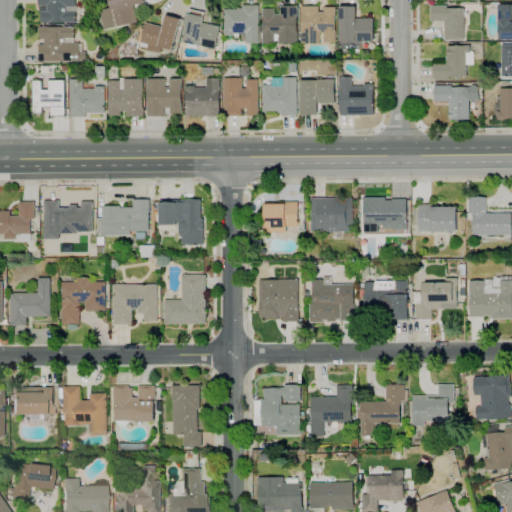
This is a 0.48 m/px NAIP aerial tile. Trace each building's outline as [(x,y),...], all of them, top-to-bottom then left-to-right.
[(77,23),(42,23),(42,11),(40,11),(40,6),(39,6),(39,0),(77,0),(77,6),(78,6),(78,11),(77,11),(77,23)] [(106,29),(102,10),(112,8),(110,0),(145,0),(146,3),(135,5),(139,22),(106,29)] [(260,43),(246,43),(246,33),(243,33),(243,38),(234,38),(234,36),(225,36),(225,9),(238,9),(238,8),(243,8),(243,5),(250,5),(260,5),(260,43)] [(466,40),(445,40),(445,21),(438,21),(431,22),(431,5),(448,5),(448,8),(465,8),(466,40)] [(511,39),(500,39),(500,5),(511,5),(511,39)] [(298,44),(279,44),(279,35),(275,35),(275,44),(263,43),(263,8),(275,8),(275,14),(281,14),(281,6),(288,6),(299,6),(298,44)] [(321,44),(302,44),(302,30),(302,14),(302,6),(309,6),(319,6),(319,12),(325,12),(325,7),(337,7),(337,42),(325,42),(325,33),(321,33),(321,44)] [(375,41),(340,41),(340,6),(347,6),(357,6),(357,18),(375,18),(375,41)] [(183,42),(190,9),(196,11),(205,12),(204,16),(205,17),(204,23),(222,27),(217,49),(183,42)] [(147,51),(149,44),(136,41),(139,32),(140,33),(141,28),(145,29),(147,22),(164,27),(167,15),(173,16),(182,19),(173,50),(163,48),(162,53),(147,51)] [(87,61),(40,62),(40,53),(40,45),(45,44),(45,41),(45,39),(40,39),(40,27),(75,27),(76,43),(80,42),(80,44),(83,44),(84,52),(87,52),(87,61)] [(511,77),(502,77),(502,45),(511,44),(511,77)] [(450,79),(434,79),(434,71),(434,63),(447,63),(447,56),(448,56),(448,46),(471,46),(471,52),(475,52),(475,65),(467,65),(467,77),(450,77),(450,79)] [(273,74),(265,74),(260,67),(261,65),(266,71),(272,71),(273,74)] [(51,74),(43,74),(43,72),(38,72),(38,67),(43,67),(43,66),(51,67),(51,74)] [(97,78),(97,66),(107,66),(107,78),(97,78)] [(204,75),(204,68),(215,67),(215,75),(204,75)] [(375,115),(346,115),(342,115),(341,89),(340,89),(340,77),(340,71),(345,71),(345,77),(353,77),(353,86),(366,86),(366,84),(375,84),(375,115)] [(282,116),(282,112),(278,112),(278,111),(278,115),(267,115),(267,111),(264,111),(263,85),(273,85),(273,77),(298,77),(299,115),(289,115),(282,116)] [(145,116),(134,116),(127,117),(127,111),(122,111),(122,115),(110,115),(110,105),(110,91),(110,81),(119,81),(119,78),(127,78),(127,79),(144,79),(145,116)] [(166,116),(155,116),(148,116),(148,105),(149,105),(149,89),(148,89),(148,79),(167,78),(167,82),(171,82),(171,78),(183,78),(183,114),(171,114),(171,108),(166,108),(166,116)] [(187,116),(187,91),(187,86),(196,85),(196,88),(208,88),(208,78),(221,78),(221,116),(212,116),(187,116)] [(243,116),(232,116),(225,116),(225,78),(244,78),(244,81),(248,81),(248,79),(260,79),(260,114),(249,114),(248,108),(243,108),(243,116)] [(72,117),(71,79),(84,79),(85,89),(96,88),(96,86),(106,86),(106,113),(87,113),(87,117),(78,117),(72,117)] [(66,116),(57,116),(52,116),(52,107),(44,107),(44,114),(34,114),(33,80),(44,80),(44,89),(50,89),(50,81),(66,80),(66,116)] [(302,115),(302,80),(336,80),(337,103),(319,104),(319,115),(309,115),(302,115)] [(470,119),(450,120),(450,118),(450,111),(450,101),(435,102),(435,93),(435,86),(453,85),(453,87),(470,87),(470,88),(479,88),(480,100),(470,100),(470,119)] [(511,120),(496,120),(496,104),(498,104),(498,96),(501,96),(501,88),(511,88),(511,120)] [(364,232),(378,232),(378,225),(406,225),(406,199),(383,199),(383,196),(364,196),(364,232)] [(311,198),(353,197),(353,232),(312,232),(311,198)] [(468,198),(486,197),(486,213),(511,213),(511,235),(473,236),(472,213),(468,213),(468,198)] [(103,206),(121,206),(121,207),(134,207),(134,200),(149,200),(149,233),(132,233),(132,235),(103,235),(103,206)] [(160,200),(200,200),(200,219),(203,219),(203,244),(181,245),(181,236),(178,236),(178,224),(160,224),(160,200)] [(19,202),(35,201),(35,219),(31,219),(31,234),(16,234),(16,239),(4,239),(4,234),(0,234),(0,211),(11,211),(11,216),(19,215),(19,202)] [(44,201),(60,201),(60,208),(81,208),(81,201),(94,201),(93,232),(77,232),(77,234),(57,234),(57,218),(44,218),(44,201)] [(266,203),(298,202),(298,226),(287,227),(287,232),(266,232),(266,203)] [(418,205),(433,204),(433,207),(457,206),(457,231),(418,231),(418,205)] [(183,275),(205,275),(205,299),(207,299),(207,324),(165,324),(165,301),(183,301),(183,275)] [(62,282),(77,282),(77,277),(91,277),(91,282),(106,282),(105,311),(85,311),(86,302),(79,302),(79,325),(62,325),(62,282)] [(313,280),(324,280),(324,277),(331,277),(331,284),(354,284),(354,320),(337,320),(337,322),(311,322),(310,303),(313,303),(313,280)] [(444,277),(458,277),(458,308),(432,308),(432,319),(416,319),(416,304),(413,304),(413,292),(421,292),(421,283),(424,283),(424,282),(444,282),(444,277)] [(38,278),(51,278),(51,316),(28,317),(28,325),(11,325),(11,295),(13,295),(13,293),(38,293),(38,278)] [(260,280),(299,279),(299,322),(284,322),(284,317),(260,318),(260,280)] [(365,282),(375,282),(375,281),(408,281),(408,320),(394,320),(394,313),(365,314),(365,282)] [(469,281),(491,281),(491,289),(500,289),(500,281),(511,281),(511,319),(491,319),(491,315),(484,315),(484,317),(469,317),(469,281)] [(113,284),(157,284),(157,321),(144,321),(144,314),(137,314),(137,309),(132,309),(132,324),(113,324),(113,284)] [(473,377),(510,374),(511,397),(508,397),(509,404),(510,403),(511,419),(476,421),(475,407),(481,406),(480,394),(474,395),(473,377)] [(437,384),(454,384),(454,403),(448,403),(448,419),(444,419),(444,425),(412,425),(412,395),(437,395),(437,384)] [(172,386),(200,385),(200,410),(197,410),(198,431),(202,431),(202,446),(184,447),(184,434),(173,434),(172,386)] [(285,385),(301,385),(301,402),(284,402),(284,397),(282,397),(282,404),(302,404),(302,435),(275,436),(275,427),(262,427),(261,399),(264,399),(264,389),(281,389),(281,387),(285,387),(285,385)] [(337,385),(352,385),(352,422),(324,422),(324,437),(311,437),(311,397),(337,397),(337,385)] [(385,385),(404,385),(404,401),(400,401),(400,423),(373,423),(373,436),(360,436),(360,401),(385,401),(385,385)] [(113,386),(129,386),(130,388),(132,388),(132,397),(138,397),(138,386),(155,386),(155,422),(114,422),(113,386)] [(13,387),(53,387),(53,414),(13,414),(13,387)] [(63,387),(80,387),(80,401),(90,401),(90,394),(106,393),(107,436),(88,436),(88,425),(63,425),(63,387)] [(505,427),(511,426),(511,468),(485,471),(484,458),(489,457),(487,434),(505,432),(505,427)] [(18,464),(25,465),(26,463),(46,465),(46,466),(54,467),(52,490),(28,488),(27,504),(10,503),(12,484),(16,485),(18,464)] [(158,466),(158,478),(153,478),(153,479),(159,479),(159,511),(144,511),(144,509),(138,509),(138,505),(132,505),(132,511),(113,511),(113,494),(117,494),(117,488),(138,488),(138,476),(144,467),(158,466)] [(184,469),(201,469),(201,482),(206,482),(206,511),(167,511),(167,495),(184,495),(184,469)] [(391,470),(404,470),(404,500),(378,500),(378,511),(362,511),(362,495),(368,495),(367,475),(391,475),(391,470)] [(62,511),(62,477),(77,477),(77,485),(107,485),(107,511),(90,511),(78,511),(62,511)] [(259,477),(284,477),(284,483),(303,483),(303,511),(288,511),(288,509),(281,509),(281,511),(259,511),(259,477)] [(494,484),(509,479),(510,482),(511,481),(511,511),(506,511),(505,505),(500,506),(494,484)] [(311,483),(353,483),(353,510),(332,510),(332,507),(311,507),(311,483)] [(447,490),(456,511),(419,511),(415,502),(447,490)] [(0,511),(0,499),(8,511),(0,511)]
